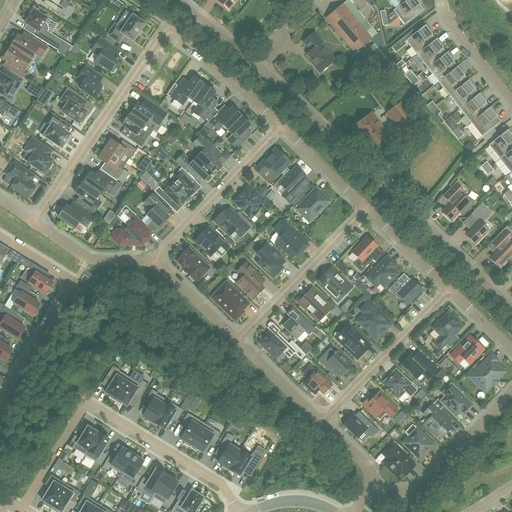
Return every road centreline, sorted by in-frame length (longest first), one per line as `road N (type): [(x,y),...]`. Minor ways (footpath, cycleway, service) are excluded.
road 1 (residential): [(511,310),(278,85),(177,0)]
road 2 (residential): [(283,127),(176,36),(160,36),(33,222)]
road 3 (residential): [(237,511),(223,485),(90,404),(21,509)]
road 4 (residential): [(0,401),(73,282),(0,237)]
road 5 (residential): [(154,261),(283,127)]
road 6 (residential): [(236,340),(365,207)]
road 7 (residential): [(320,422),(448,290)]
road 8 (residential): [(370,489),(416,490),(511,391)]
road 9 (residential): [(154,261),(87,260),(33,222)]
road 10 (residential): [(511,103),(447,22),(442,0)]
